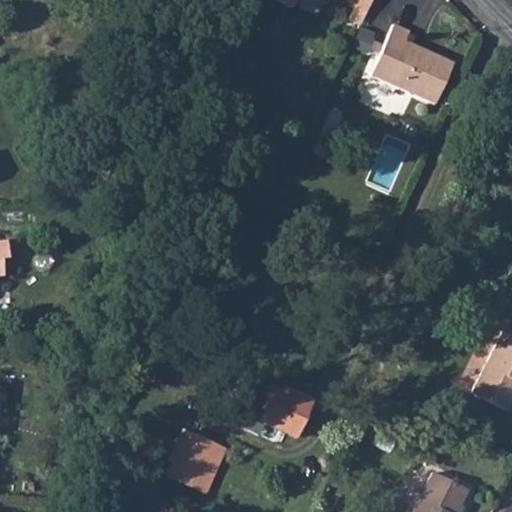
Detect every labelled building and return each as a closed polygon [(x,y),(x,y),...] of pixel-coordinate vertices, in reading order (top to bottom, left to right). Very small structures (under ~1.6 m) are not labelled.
[(359,25),(370,0),(274,0),(292,8),(295,0),(344,0),(348,2),(346,5),(353,8),(347,20),(359,25)] [(369,76),(433,105),(452,63),(424,51),(423,54),(402,44),(403,42),(407,32),(391,25),(369,76)] [(371,39),(357,33),(350,47),(365,53),(371,39)] [(403,42),(402,44),(423,54),(424,51),(403,42)] [(479,162),(470,158),(465,167),(474,171),(479,162)] [(461,201),(452,197),(421,267),(436,274),(442,260),(441,249),(461,201)] [(374,236),(367,233),(363,240),(371,243),(374,236)] [(511,332),(503,328),(470,393),(505,410),(511,397),(511,332)] [(265,424),(295,438),(309,406),(287,397),(289,394),(260,382),(245,415),(248,417),(265,424)] [(265,424),(248,417),(246,423),(262,431),(265,424)] [(168,471),(186,432),(181,429),(163,469),(168,471)] [(202,492),(222,447),(186,432),(168,471),(166,477),(189,488),(189,487),(202,492)] [(352,456),(342,452),(331,478),(341,482),(352,456)] [(455,511),(458,505),(466,490),(431,473),(411,511),(455,511)]
